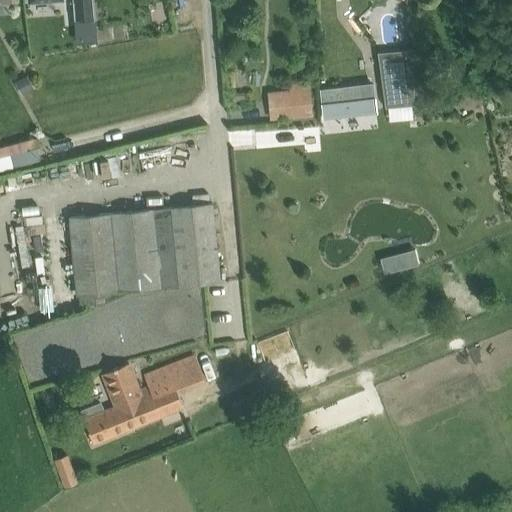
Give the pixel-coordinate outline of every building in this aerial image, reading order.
[(93,0),(72,0),(75,19),(95,18),(93,0)] [(377,52),(384,108),(415,105),(410,49),(377,52)] [(22,96),(35,89),(27,75),(14,82),(22,96)] [(269,94),(271,118),(313,114),(310,81),(290,83),(291,92),(269,94)] [(371,109),(369,81),(317,85),(319,113),(371,109)] [(0,144),(0,167),(42,161),(38,138),(0,144)] [(79,295),(80,309),(87,308),(86,304),(104,303),(103,293),(220,281),(212,203),(109,214),(67,217),(75,295),(79,295)] [(381,256),(386,272),(421,263),(416,247),(381,256)] [(116,404),(84,417),(93,442),(183,407),(179,395),(206,384),(195,355),(144,375),(147,385),(138,388),(128,363),(104,374),(116,404)] [(75,475),(62,480),(64,486),(77,481),(75,475)]
